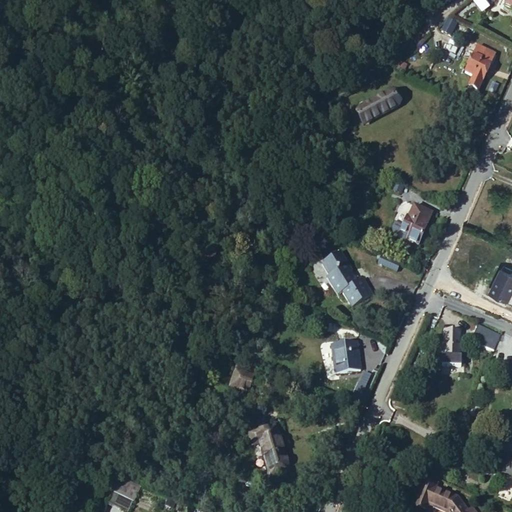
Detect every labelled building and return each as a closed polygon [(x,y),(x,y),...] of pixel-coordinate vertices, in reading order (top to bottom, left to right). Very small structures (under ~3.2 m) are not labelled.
[(474,62),(468,59),(465,67),(461,65),(459,69),(463,71),(462,75),(478,82),(480,77),(485,77),(487,73),(484,71),(486,68),(479,65),(480,61),(475,59),(474,62)] [(398,106),(388,93),(356,117),(366,130),(398,106)] [(402,234),(414,239),(428,207),(408,198),(402,210),(400,209),(396,219),(388,215),(386,219),(386,220),(385,221),(386,221),(385,221),(385,222),(385,224),(385,225),(386,226),(386,227),(386,228),(387,228),(388,230),(389,230),(389,231),(390,231),(401,236),(402,234)] [(345,255),(338,245),(333,248),(340,259),(345,255)] [(393,255),(371,246),(369,250),(374,252),(372,257),(389,263),(393,255)] [(340,259),(333,248),(319,257),(328,270),(325,272),(336,289),(341,286),(351,301),(371,287),(361,271),(356,275),(352,270),(348,273),(344,267),(350,263),(345,255),(340,259)] [(507,301),(511,290),(511,274),(510,273),(501,269),(489,293),(507,301)] [(284,292),(274,288),(271,295),(282,299),(284,292)] [(491,343),(496,332),(488,328),(487,331),(481,328),(477,336),(491,343)] [(459,357),(459,332),(444,332),(444,356),(441,356),(441,367),(461,367),(461,357),(459,357)] [(360,369),(355,343),(331,347),(336,374),(360,369)] [(284,388),(266,379),(258,397),(276,406),(284,388)] [(366,391),(359,387),(352,402),(359,405),(366,391)] [(254,447),(261,446),(281,439),(277,428),(251,435),(254,447)] [(281,439),(261,446),(270,477),(290,472),(281,439)] [(511,476),(510,481),(511,481),(511,449),(508,448),(500,466),(511,471),(511,476)] [(424,500),(447,511),(452,509),(454,511),(470,511),(455,490),(433,480),(424,500)]
